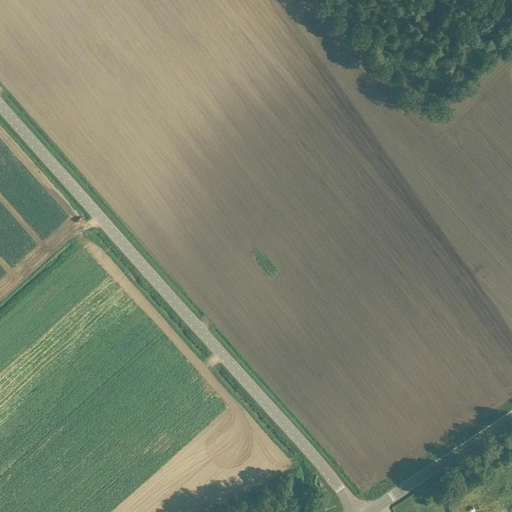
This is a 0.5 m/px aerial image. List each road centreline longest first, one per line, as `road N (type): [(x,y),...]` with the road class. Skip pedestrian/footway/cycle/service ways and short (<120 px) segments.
road 1 (unclassified): [(362,511),(0,105)]
road 2 (unclassified): [(366,511),(511,417)]
